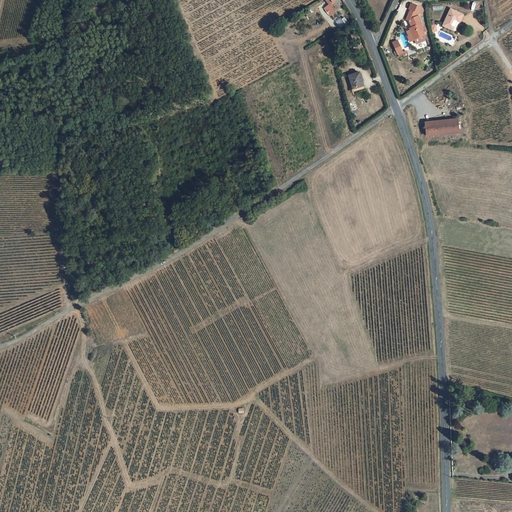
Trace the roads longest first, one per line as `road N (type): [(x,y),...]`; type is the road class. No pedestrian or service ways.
road 1 (unclassified): [(0,346),(186,249),(396,107)]
road 2 (secondary): [(396,107),(430,220),(446,511)]
road 3 (unclassified): [(396,107),(511,23)]
